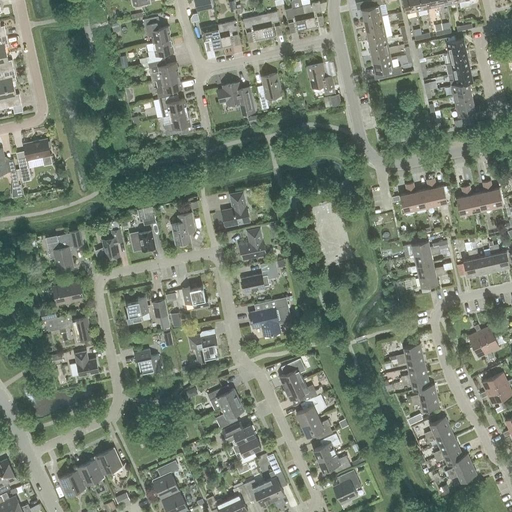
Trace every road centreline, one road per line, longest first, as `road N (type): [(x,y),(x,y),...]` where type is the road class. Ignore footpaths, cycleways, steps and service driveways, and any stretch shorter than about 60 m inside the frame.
road 1 (residential): [(29,456),(115,410),(100,280),(216,252)]
road 2 (residential): [(310,511),(313,491),(264,385),(245,364),(216,252)]
road 3 (residential): [(507,469),(464,407),(433,323),(458,298),(511,287)]
road 4 (residential): [(498,141),(403,165),(368,155),(337,39)]
road 5 (residential): [(0,130),(41,116),(20,0)]
road 6 (residential): [(202,71),(337,39)]
road 7 (residential): [(498,141),(476,36),(492,26)]
